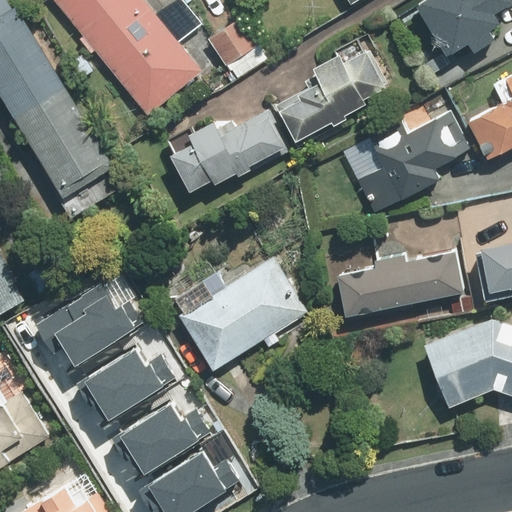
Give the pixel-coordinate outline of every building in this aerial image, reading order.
[(96,233),(82,211),(122,187),(8,0),(0,0),(0,99),(71,218),(68,220),(81,242),(96,233)] [(145,0),(56,0),(147,112),(201,68),(145,0)] [(426,0),(415,7),(446,56),(466,43),(473,54),(496,39),(491,30),(499,26),(493,15),(511,3),(510,0),(426,0)] [(238,15),(208,35),(237,77),(266,57),(238,15)] [(364,101),(386,89),(360,44),(302,76),(307,86),(269,107),(289,143),(289,144),(290,146),(366,105),(364,101)] [(511,72),(503,77),(511,93),(511,98),(469,123),(489,159),(511,146),(511,72)] [(235,174),(237,178),(251,170),(249,166),(289,144),(289,143),(269,107),(219,134),(210,118),(163,145),(190,193),(210,182),(213,186),(235,174)] [(472,147),(451,109),(401,138),(394,126),(367,141),(374,154),(368,158),(374,169),(359,178),(371,199),(376,196),(383,207),(438,176),(434,168),(472,147)] [(511,242),(474,251),(486,303),(511,297),(511,242)] [(375,268),(338,276),(346,318),(463,294),(455,251),(408,261),(406,252),(373,259),(375,268)] [(212,297),(182,316),(217,369),(261,340),(267,349),(280,341),(274,332),(311,307),(276,254),(229,285),(218,270),(201,281),(212,297)] [(0,311),(21,301),(0,256),(0,311)] [(102,340),(76,356),(118,424),(184,384),(135,305),(95,329),(102,340)] [(511,325),(493,321),(424,346),(446,407),(492,391),(511,396),(511,325)] [(0,468),(49,435),(21,394),(0,408),(0,468)] [(136,429),(108,445),(145,511),(158,511),(177,502),(136,429)] [(63,483),(21,511),(93,511),(86,501),(79,506),(63,483)]
